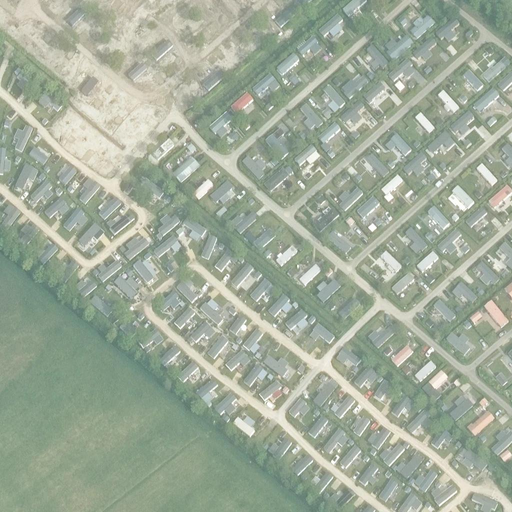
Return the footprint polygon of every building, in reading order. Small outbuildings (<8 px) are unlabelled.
[(49,0),(45,5),(51,10),(58,2),(62,6),(68,0),(49,0)] [(90,0),(85,6),(91,12),(97,5),(102,10),(108,3),(105,0),(90,0)] [(169,0),(167,0),(153,12),(159,18),(166,11),(170,16),(177,10),(173,6),(174,5),(169,0)] [(212,0),(210,0),(198,11),(204,17),(209,12),(214,17),(221,10),(217,6),(217,5),(212,0)] [(349,16),(365,2),(363,0),(357,0),(345,11),(349,16)] [(278,10),(271,17),(280,27),(296,13),(291,7),(282,15),(278,10)] [(86,20),(78,13),(66,25),(72,31),(78,24),(80,27),(86,20)] [(326,35),(342,21),(338,17),(322,31),(326,35)] [(191,18),(175,31),(181,37),(188,31),(192,35),(199,29),(195,25),(196,24),(191,18)] [(430,18),(414,31),(419,37),(434,23),(430,18)] [(150,27),(144,20),(129,34),(134,40),(150,27)] [(38,26),(31,23),(21,43),(29,47),(33,36),(39,39),(42,30),(37,28),(38,26)] [(271,34),(266,28),(262,32),(258,27),(251,33),(255,38),(250,42),(256,48),(271,34)] [(306,54),(320,41),(316,37),(302,49),(306,54)] [(122,40),(106,53),(111,60),(118,54),(123,59),(130,53),(126,48),(127,47),(122,40)] [(167,40),(151,54),(156,60),(165,52),(169,57),(177,51),(167,40)] [(430,40),(414,55),(418,61),(435,46),(430,40)] [(59,46),(52,41),(40,57),(46,62),(48,61),(53,65),(58,58),(53,54),(59,46)] [(405,41),(389,56),(393,61),(409,46),(405,41)] [(230,52),(223,59),(232,69),(248,55),(243,50),(235,57),(230,52)] [(76,55),(60,74),(66,79),(75,68),(80,72),(86,66),(81,61),(82,60),(76,55)] [(284,73),(297,61),(294,57),(280,69),(284,73)] [(148,67),(143,61),(127,74),(133,81),(134,79),(139,85),(146,79),(141,73),(148,67)] [(382,61),(366,75),(371,80),(386,66),(382,61)] [(406,61),(390,76),(395,81),(411,66),(406,61)] [(488,83),(503,69),(498,64),(483,77),(488,83)] [(225,76),(220,71),(210,79),(206,74),(199,80),(209,91),(225,76)] [(463,75),(478,91),(483,87),(468,71),(463,75)] [(504,92),(511,84),(511,74),(499,86),(504,92)] [(97,82),(92,77),(81,90),(87,95),(97,82)] [(259,97),(275,82),(271,77),(254,91),(259,97)] [(29,91),(17,82),(13,87),(24,96),(29,91)] [(383,82),(366,97),(371,102),(387,88),(383,82)] [(357,83),(343,95),(348,100),(361,88),(357,83)] [(324,92),(339,109),(344,104),(329,88),(324,92)] [(113,92),(100,109),(106,114),(113,105),(119,110),(124,103),(119,98),(120,97),(118,96),(121,92),(117,89),(114,93),(113,92)] [(201,97),(196,90),(189,96),(185,91),(178,97),(182,102),(180,104),(186,110),(201,97)] [(458,109),(443,92),(438,97),(453,113),(458,109)] [(483,111),(498,97),(493,92),(478,106),(483,111)] [(46,105),(34,96),(30,101),(42,111),(46,105)] [(237,115),(253,101),(249,96),(233,110),(237,115)] [(359,103),(344,117),(348,122),(364,108),(359,103)] [(139,115),(133,110),(120,126),(126,131),(139,115)] [(415,119),(429,134),(434,130),(420,114),(415,119)] [(456,134),(471,121),(467,115),(451,129),(456,134)] [(316,130),(305,117),(300,121),(311,134),(316,130)] [(224,118),(211,130),(216,135),(229,123),(224,118)] [(335,125),(318,140),(323,145),(340,130),(335,125)] [(299,144),(288,131),(283,134),(295,147),(299,144)] [(445,134),(430,148),(435,153),(450,139),(445,134)] [(390,140),(405,156),(411,151),(395,135),(390,140)] [(501,149),(511,161),(511,151),(506,144),(501,149)] [(311,147),(294,161),(299,167),(316,152),(311,147)] [(259,154),(271,168),(277,164),(264,149),(259,154)] [(26,165),(36,154),(31,150),(21,160),(26,165)] [(421,155),(405,170),(409,175),(426,161),(421,155)] [(368,163),(381,178),(387,173),(373,158),(368,163)] [(50,174),(39,164),(35,169),(46,179),(50,174)] [(182,182),(198,168),(194,164),(184,172),(182,170),(178,173),(180,175),(178,177),(182,182)] [(476,170),(491,186),(497,182),(482,165),(476,170)] [(283,170),(264,186),(270,194),(289,177),(283,170)] [(398,176),(381,191),(386,196),(402,181),(398,176)] [(7,193),(17,182),(12,178),(2,188),(7,193)] [(212,179),(199,191),(203,195),(216,184),(212,179)] [(70,191),(58,181),(54,187),(65,196),(70,191)] [(452,193),(468,209),(474,204),(458,188),(452,193)] [(503,191),(489,203),(493,208),(508,196),(503,191)] [(22,207),(33,196),(28,192),(17,202),(22,207)] [(354,192),(339,206),(344,211),(359,197),(354,192)] [(144,202),(133,193),(128,198),(140,207),(144,202)] [(229,195),(214,208),(219,214),(234,201),(229,195)] [(76,215),(86,204),(81,199),(71,210),(76,215)] [(369,202),(356,214),(360,219),(369,211),(371,213),(375,210),(373,207),(374,207),(369,202)] [(37,220),(47,209),(42,204),(32,215),(37,220)] [(438,223),(437,224),(440,227),(441,226),(443,229),(449,224),(434,208),(429,213),(438,223)] [(89,224),(99,214),(94,209),(84,220),(89,224)] [(153,223),(165,214),(161,209),(149,218),(153,223)] [(320,234),(339,216),(333,210),(314,228),(320,234)] [(479,212),(463,227),(468,232),(484,217),(479,212)] [(10,230),(20,219),(15,215),(5,225),(10,230)] [(250,217),(237,228),(241,233),(254,221),(250,217)] [(53,234),(63,223),(58,219),(48,229),(53,234)] [(99,236),(109,225),(104,221),(94,231),(99,236)] [(273,229),(256,243),(261,249),(277,235),(273,229)] [(27,246),(37,235),(32,230),(22,241),(27,246)] [(64,246),(74,235),(69,230),(59,241),(64,246)] [(420,251),(425,247),(411,230),(406,235),(420,251)] [(459,230),(442,245),(447,250),(457,241),(459,243),(462,240),(460,238),(463,235),(459,230)] [(328,240),(342,252),(347,247),(333,235),(328,240)] [(121,252),(132,244),(128,238),(117,247),(121,252)] [(193,251),(184,240),(179,244),(188,255),(193,251)] [(75,256),(86,246),(81,241),(70,251),(75,256)] [(205,261),(215,250),(210,245),(200,256),(205,261)] [(499,250),(511,262),(511,252),(504,245),(499,250)] [(276,262),(281,267),(297,253),(292,247),(282,257),(280,255),(277,258),(279,260),(276,262)] [(46,264),(56,254),(51,249),(41,260),(46,264)] [(174,262),(164,251),(159,256),(169,267),(174,262)] [(100,267),(111,258),(107,252),(95,261),(100,267)] [(433,253),(417,268),(422,274),(438,259),(433,253)] [(395,254),(379,268),(384,274),(393,266),(395,268),(399,264),(397,262),(400,259),(395,254)] [(219,272),(230,261),(225,256),(214,267),(219,272)] [(155,275),(146,264),(141,268),(150,279),(155,275)] [(478,271),(490,283),(496,278),(483,265),(478,271)] [(316,266),(299,281),(304,286),(320,271),(316,266)] [(74,284),(86,275),(82,270),(70,279),(74,284)] [(239,288),(249,277),(244,272),(234,283),(239,288)] [(142,286),(132,275),(127,279),(136,290),(142,286)] [(409,275),(391,290),(397,296),(414,281),(409,275)] [(205,293),(195,282),(190,287),(200,298),(205,293)] [(129,294),(120,283),(115,287),(124,298),(129,294)] [(455,288),(471,303),(476,298),(460,283),(455,288)] [(320,298),(324,302),(339,288),(335,284),(324,294),(322,292),(321,294),(322,296),(320,298)] [(255,302),(265,291),(260,287),(250,297),(255,302)] [(163,309),(173,298),(168,293),(158,304),(163,309)] [(353,301),(340,314),(345,319),(358,307),(353,301)] [(509,323),(492,301),(482,308),(500,331),(509,323)] [(225,313),(215,302),(210,307),(220,318),(225,313)] [(434,307),(450,323),(455,318),(439,302),(434,307)] [(272,318),(283,307),(278,303),(267,313),(272,318)] [(133,317),(121,308),(117,313),(129,322),(133,317)] [(177,328),(187,318),(182,313),(172,324),(177,328)] [(288,333),(298,322),(293,317),(283,328),(288,333)] [(236,333),(247,322),(242,318),(231,328),(236,333)] [(486,343),(469,320),(459,328),(477,350),(486,343)] [(193,343),(203,332),(198,327),(188,338),(193,343)] [(147,343),(158,333),(153,328),(142,339),(147,343)] [(368,338),(372,343),(378,349),(393,334),(388,328),(379,336),(374,331),(368,338)] [(253,348),(263,337),(258,332),(248,343),(253,348)] [(315,344),(305,333),(300,337),(310,348),(315,344)] [(214,362),(224,351),(219,346),(209,357),(214,362)] [(388,347),(382,352),(386,357),(392,352),(388,347)] [(171,363),(181,352),(176,348),(166,358),(171,363)] [(356,367),(360,361),(344,348),(339,354),(339,355),(336,359),(343,365),(347,360),(356,367)] [(406,348),(391,362),(397,368),(412,354),(406,348)] [(284,361),(274,350),(269,354),(278,365),(284,361)] [(231,375),(241,364),(236,360),(226,370),(231,375)] [(431,363),(414,378),(419,383),(436,368),(431,363)] [(187,379),(197,368),(192,364),(182,374),(187,379)] [(373,373),(374,372),(368,367),(354,383),(360,388),(367,380),(372,384),(377,377),(373,373)] [(441,372),(422,391),(434,403),(441,397),(435,391),(447,379),(441,372)] [(248,388),(258,378),(253,373),(243,384),(248,388)] [(208,394),(218,384),(213,379),(203,390),(208,394)] [(320,407),(338,385),(331,380),(313,402),(320,407)] [(389,387),(391,385),(384,381),(374,396),(380,401),(384,394),(389,398),(394,390),(389,387)] [(266,403),(276,392),(271,388),(261,398),(266,403)] [(223,409),(233,398),(228,394),(218,404),(223,409)] [(409,411),(415,404),(403,396),(391,413),(398,417),(405,408),(409,411)] [(340,419),(355,402),(349,397),(338,409),(334,405),(330,410),(334,413),(334,414),(340,419)] [(449,415),(455,422),(474,405),(468,399),(465,402),(461,397),(454,403),(458,408),(449,415)] [(305,406),(306,404),(301,400),(289,413),(294,418),(299,412),(304,416),(309,410),(305,406)] [(254,420),(242,411),(238,417),(250,426),(254,420)] [(427,419),(430,417),(424,411),(406,428),(412,434),(421,425),(425,430),(432,423),(427,419)] [(487,413),(468,430),(475,438),(494,421),(487,413)] [(314,438),(327,422),(321,417),(308,434),(314,438)] [(360,437),(370,422),(363,418),(353,433),(360,437)] [(495,444),(501,451),(511,441),(511,427),(495,444)] [(378,450),(390,433),(384,428),(377,438),(372,434),(367,442),(372,445),(371,446),(378,450)] [(448,435),(449,434),(442,429),(431,445),(437,449),(444,440),(449,443),(453,439),(448,435)] [(343,437),(345,434),(339,430),(323,450),(329,455),(337,444),(342,448),(348,441),(343,437)] [(279,461),(291,443),(284,439),(278,448),(273,445),(268,452),(273,455),(272,456),(279,461)] [(388,467),(404,450),(399,445),(390,454),(385,450),(379,457),(384,461),(383,462),(388,467)] [(360,452),(355,447),(339,464),(345,469),(354,460),(359,464),(365,457),(360,452)] [(482,472),(487,466),(468,450),(463,457),(466,459),(462,463),(469,469),(473,464),(482,472)] [(297,476),(312,461),(307,456),(292,471),(297,476)] [(406,480),(423,461),(416,456),(406,467),(402,463),(395,471),(406,480)] [(372,478),(378,469),(372,465),(358,482),(364,487),(368,483),(372,486),(376,481),(372,478)] [(425,493),(437,476),(430,471),(424,480),(420,476),(414,484),(419,487),(418,488),(425,493)] [(319,495),(332,478),(326,473),(320,481),(315,477),(309,485),(314,489),(313,490),(319,495)] [(385,503),(397,485),(390,481),(378,498),(385,503)] [(439,506),(457,492),(452,486),(442,493),(438,489),(431,494),(434,499),(434,500),(439,506)] [(337,511),(355,495),(349,490),(340,499),(335,494),(328,501),(332,506),(332,507),(337,511)] [(490,511),(491,510),(494,511),(498,504),(475,493),(471,501),(483,506),(480,511),(481,511),(490,511)] [(416,501),(417,500),(411,495),(398,511),(407,511),(411,508),(416,511),(421,505),(416,501)]
